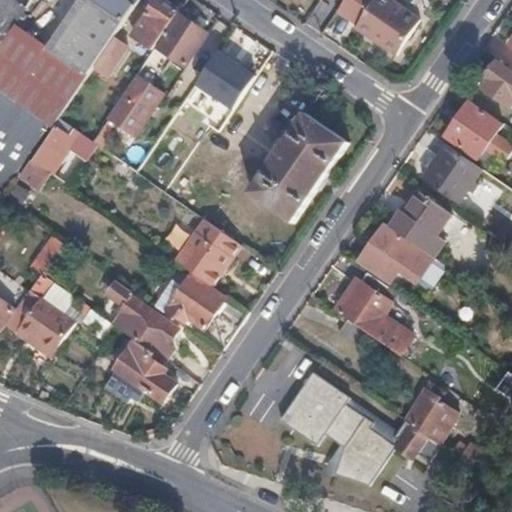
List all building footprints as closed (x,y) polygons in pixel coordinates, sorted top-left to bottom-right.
[(24,10),(10,0),(0,0),(0,32),(6,36),(24,10)] [(137,5),(129,0),(89,0),(54,51),(89,75),(96,65),(117,35),(137,5)] [(154,51),(180,12),(163,0),(159,0),(147,17),(153,21),(139,40),(154,51)] [(400,21),(407,11),(390,0),(374,0),(358,24),(372,33),(375,28),(389,38),(386,42),(401,52),(422,22),(418,19),(412,29),(400,21)] [(418,19),(407,11),(400,21),(412,29),(418,19)] [(208,35),(180,16),(158,48),(157,48),(146,64),(162,75),(173,59),(186,68),(208,35)] [(0,49),(0,91),(54,128),(89,75),(54,51),(16,26),(0,49)] [(130,44),(117,35),(96,65),(109,74),(130,44)] [(511,67),(500,60),(488,76),(490,78),(484,87),(511,107),(511,67)] [(212,63),(182,108),(200,121),(232,76),(212,63)] [(137,79),(94,143),(99,146),(105,150),(113,138),(128,148),(164,95),(137,79)] [(0,183),(11,191),(53,130),(0,94),(0,183)] [(473,101),(448,136),(480,159),(505,124),(473,101)] [(308,114),(253,194),(294,223),(350,143),(308,114)] [(94,143),(77,131),(72,137),(59,129),(35,163),(71,188),(99,146),(94,143)] [(113,138),(105,150),(119,160),(128,148),(113,138)] [(484,170),(448,145),(426,176),(462,202),(471,189),(475,192),(481,184),(476,181),(484,170)] [(413,240),(437,257),(448,241),(439,235),(453,215),(418,191),(393,226),(413,240)] [(196,233),(176,262),(213,287),(233,259),(242,245),(205,220),(196,233)] [(418,283),(437,257),(413,240),(411,243),(385,225),(360,261),(392,283),(401,271),(418,283)] [(65,245),(53,237),(32,267),(44,276),(65,245)] [(0,327),(5,330),(32,292),(0,269),(0,327)] [(339,313),(401,354),(410,341),(382,321),(401,294),(368,272),(339,313)] [(186,323),(189,319),(205,331),(227,299),(192,275),(182,290),(172,283),(164,294),(174,301),(168,311),(186,323)] [(134,298),(137,295),(118,282),(110,295),(127,307),(122,314),(124,315),(116,326),(118,328),(138,342),(159,356),(168,363),(176,350),(169,346),(181,329),(134,298)] [(34,337),(51,349),(72,319),(43,298),(17,332),(31,341),(34,337)] [(346,323),(340,333),(364,350),(371,340),(346,323)] [(48,353),(51,349),(34,337),(31,341),(48,353)] [(156,361),(159,356),(138,342),(118,370),(166,403),(179,385),(167,378),(171,371),(156,361)] [(353,397),(315,372),(282,420),(320,446),(327,434),(342,445),(346,447),(337,474),(372,485),(395,452),(397,448),(399,446),(373,428),(377,422),(348,403),(353,397)] [(511,403),(511,407),(499,421),(510,431),(511,428),(511,374),(497,389),(511,403)] [(408,420),(441,442),(462,413),(443,399),(448,392),(432,380),(405,418),(408,420)] [(400,431),(353,397),(348,403),(377,422),(373,428),(399,446),(402,440),(396,436),(400,431)] [(432,460),(443,444),(441,442),(408,420),(402,428),(400,431),(396,436),(402,440),(420,452),(432,460)] [(415,460),(420,452),(402,440),(399,446),(397,448),(415,460)] [(461,456),(484,471),(495,456),(472,440),(461,456)] [(327,470),(337,474),(346,447),(342,445),(331,463),(327,470)]
